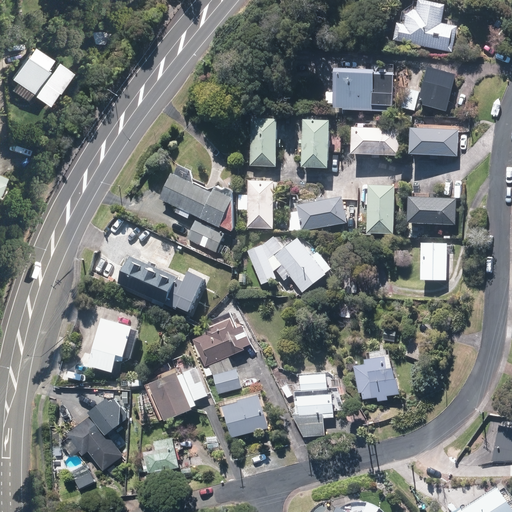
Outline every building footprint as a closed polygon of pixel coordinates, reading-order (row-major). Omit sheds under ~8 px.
[(456,28),(439,26),(442,7),(415,3),(413,14),(411,13),(402,18),(401,28),(393,26),(390,44),(451,54),(456,28)] [(61,95),(74,75),(57,64),(51,73),(28,57),(12,79),(51,107),(59,94),(61,95)] [(406,86),(401,107),(414,110),(416,104),(443,111),(453,74),(424,66),(418,90),(406,86)] [(329,108),(389,111),(391,73),(331,69),(329,108)] [(249,117),(249,167),(274,167),(274,117),(249,117)] [(300,119),(298,167),(324,168),(325,120),(300,119)] [(398,129),(348,127),(347,153),(396,155),(398,129)] [(457,129),(406,127),(405,154),(456,156),(457,129)] [(157,197),(228,231),(231,225),(228,201),(193,184),(189,172),(175,166),(172,174),(169,172),(157,197)] [(271,228),(270,180),(245,181),(246,229),(271,228)] [(365,186),(364,233),(391,234),(391,186),(365,186)] [(339,196),(295,205),(300,231),(344,223),(339,196)] [(404,196),(403,222),(453,224),(454,198),(404,196)] [(223,233),(195,220),(186,239),(214,253),(223,233)] [(274,278),(272,272),(280,265),(301,292),(323,274),(294,237),(281,247),(272,235),(260,244),(246,250),(259,284),(274,278)] [(445,244),(417,243),(417,278),(444,279),(445,244)] [(173,277),(127,255),(114,282),(131,290),(130,293),(145,300),(147,297),(161,304),(159,307),(173,313),(177,304),(163,298),(173,277)] [(405,280),(402,280),(386,280),(387,265),(372,265),(370,298),(405,299),(405,280)] [(336,276),(336,283),(349,284),(349,273),(340,273),(340,276),(336,276)] [(98,318),(85,365),(109,372),(114,355),(127,358),(135,331),(127,329),(128,326),(98,318)] [(205,334),(192,340),(203,366),(241,350),(240,347),(247,344),(239,325),(231,329),(227,319),(203,330),(205,334)] [(394,332),(383,329),(381,339),(392,342),(394,332)] [(410,338),(403,355),(421,362),(428,345),(410,338)] [(54,361),(60,363),(63,350),(57,348),(54,361)] [(380,356),(359,359),(360,364),(351,365),(356,393),(359,392),(361,399),(375,397),(375,402),(385,400),(384,396),(395,394),(392,378),(389,378),(387,366),(383,368),(380,356)] [(193,401),(206,396),(194,366),(181,372),(193,401)] [(241,388),(236,369),(212,375),(217,395),(241,388)] [(162,421),(189,409),(172,371),(146,383),(162,421)] [(297,415),(291,416),(302,437),(323,436),(322,419),(331,418),(329,388),(325,388),(324,374),(297,376),(298,390),(292,391),(293,398),(296,398),(297,415)] [(291,395),(285,384),(280,387),(286,398),(291,395)] [(265,428),(256,396),(220,405),(228,438),(265,428)] [(126,421),(112,403),(96,415),(110,433),(126,421)] [(85,451),(101,471),(121,455),(102,430),(104,428),(91,412),(63,435),(80,456),(85,451)] [(511,428),(496,425),(490,462),(511,460),(511,428)] [(218,450),(216,436),(204,438),(206,451),(218,450)] [(153,449),(141,452),(145,472),(154,471),(155,477),(166,475),(165,470),(176,467),(171,437),(152,441),(153,449)] [(190,468),(181,469),(182,478),(191,477),(190,468)] [(511,511),(495,486),(457,510),(458,511),(511,511)]
